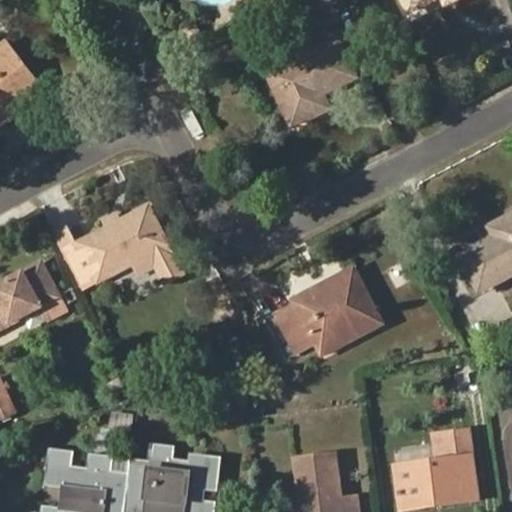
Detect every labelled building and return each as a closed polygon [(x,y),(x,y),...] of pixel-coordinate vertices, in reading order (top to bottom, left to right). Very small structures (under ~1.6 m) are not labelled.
[(404,0),(412,14),(438,0),(444,0),(448,5),(457,0),(404,0)] [(324,95),(359,79),(341,40),(278,69),(287,90),(278,93),(294,127),(322,114),(315,99),(324,95)] [(0,53),(0,52),(0,128),(45,94),(23,65),(26,63),(12,45),(0,53)] [(278,93),(287,90),(278,69),(269,73),(278,93)] [(322,114),(331,110),(324,95),(315,99),(322,114)] [(84,242),(85,245),(78,248),(63,256),(82,291),(134,263),(153,253),(160,268),(166,279),(183,270),(150,208),(124,222),(109,229),(84,242)] [(119,214),(105,221),(109,229),(124,222),(119,214)] [(511,215),(491,227),(496,238),(461,256),(480,292),(511,275),(511,215)] [(63,256),(78,248),(68,231),(54,238),(63,256)] [(134,263),(142,277),(160,268),(153,253),(134,263)] [(67,310),(43,265),(0,287),(0,329),(44,307),(50,318),(67,310)] [(359,278),(354,269),(324,284),(329,293),(359,278)] [(166,279),(169,285),(187,277),(183,270),(166,279)] [(295,299),(299,308),(278,318),(296,353),(317,342),(346,327),(353,338),(383,324),(359,278),(329,293),(324,284),(295,299)] [(317,342),(323,355),(353,338),(346,327),(317,342)] [(455,457),(441,459),(400,463),(405,501),(446,497),(447,503),(483,499),(474,428),(452,430),(455,457)] [(452,430),(438,432),(441,459),(455,457),(452,430)] [(79,442),(56,439),(55,446),(78,448),(79,442)] [(121,447),(95,444),(95,450),(119,453),(121,447)] [(128,511),(129,511),(133,481),(116,478),(117,472),(119,453),(95,450),(95,458),(94,464),(76,462),(77,456),(78,448),(55,446),(51,475),(66,477),(74,478),(71,502),(63,501),(47,499),(45,511),(128,511)] [(157,457),(157,464),(135,462),(133,475),(133,481),(129,511),(137,511),(214,511),(215,499),(205,498),(206,486),(217,487),(221,454),(195,450),(194,460),(179,459),(179,448),(158,446),(157,457)] [(347,495),(341,450),(301,455),(306,493),(308,511),(364,511),(362,493),(347,495)] [(217,487),(223,488),(227,454),(221,454),(217,487)] [(157,457),(136,456),(135,462),(157,464),(157,457)] [(133,481),(133,475),(117,472),(116,478),(133,481)] [(66,477),(63,501),(71,502),(74,478),(66,477)] [(300,511),(308,511),(306,493),(298,493),(300,511)] [(405,501),(405,509),(447,503),(446,497),(405,501)]
